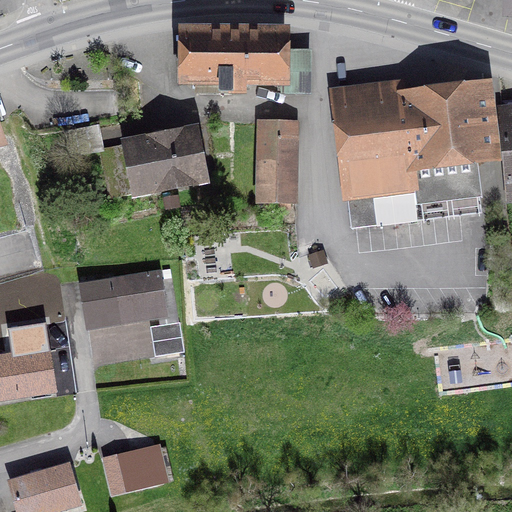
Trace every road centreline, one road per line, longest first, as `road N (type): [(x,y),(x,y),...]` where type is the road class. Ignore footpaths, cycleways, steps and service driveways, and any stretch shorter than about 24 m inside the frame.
road 1 (residential): [(0,460),(74,438),(91,413),(71,287)]
road 2 (primary): [(511,52),(296,0)]
road 3 (primary): [(195,0),(48,30)]
